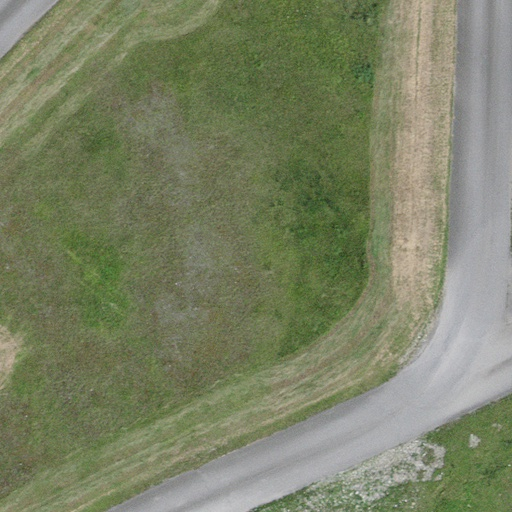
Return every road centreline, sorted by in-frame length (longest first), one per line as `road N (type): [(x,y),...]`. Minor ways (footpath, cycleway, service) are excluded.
road 1 (track): [(489,0),(481,276),(445,384)]
road 2 (track): [(178,511),(511,352)]
